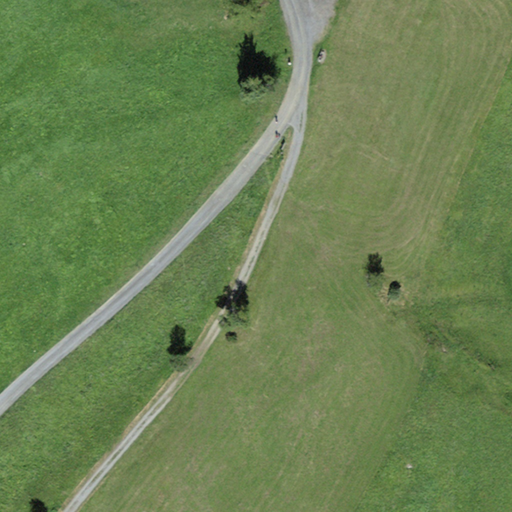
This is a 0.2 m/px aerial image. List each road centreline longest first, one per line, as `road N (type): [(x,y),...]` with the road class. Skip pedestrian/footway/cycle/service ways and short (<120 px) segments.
road 1 (track): [(296,100),(297,141),(279,199),(230,303),(166,396),(66,511)]
road 2 (track): [(296,100),(182,239),(0,403)]
